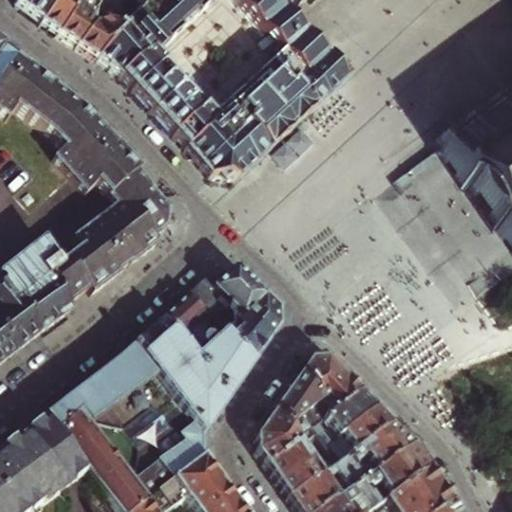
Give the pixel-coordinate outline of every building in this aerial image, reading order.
[(13,0),(14,9),(19,12),(22,14),(22,16),(35,24),(52,36),(68,46),(86,58),(95,64),(115,32),(80,6),(70,0),(13,0)] [(227,0),(237,10),(235,12),(281,58),(211,119),(154,60),(208,7),(202,0),(135,0),(143,9),(138,14),(119,35),(115,32),(95,64),(124,89),(126,92),(177,143),(198,168),(208,181),(235,182),(293,130),(343,86),(326,59),(325,60),(283,15),(292,7),(297,13),(313,0),(227,0)] [(0,81),(14,63),(7,58),(2,54),(0,55),(0,81)] [(0,81),(0,120),(5,125),(13,116),(52,147),(86,120),(53,93),(54,92),(29,73),(26,70),(24,71),(14,63),(0,81)] [(435,145),(387,178),(470,295),(482,287),(511,265),(511,84),(509,80),(503,84),(509,94),(490,106),(485,97),(479,102),(484,110),(466,123),(460,115),(454,119),(460,128),(441,141),(435,133),(430,137),(435,145)] [(322,107),(333,120),(347,109),(336,95),(322,107)] [(81,196),(128,161),(115,147),(113,148),(107,142),(86,120),(52,147),(59,155),(51,164),(67,181),(81,196)] [(134,177),(139,173),(128,161),(81,196),(84,199),(94,190),(113,212),(69,246),(75,256),(58,270),(57,271),(58,272),(46,281),(65,312),(85,296),(88,300),(102,289),(148,253),(154,249),(151,245),(162,233),(165,216),(158,208),(139,183),(134,177)] [(57,271),(39,246),(0,275),(0,368),(57,325),(68,317),(65,312),(46,281),(58,272),(57,271)] [(247,287),(232,272),(209,293),(218,302),(233,317),(240,324),(260,300),(247,287)] [(193,292),(184,300),(201,319),(218,302),(209,293),(200,285),(193,292)] [(146,336),(128,353),(198,440),(229,398),(242,379),(248,371),(219,339),(201,319),(184,300),(170,313),(146,336)] [(276,332),(274,315),(260,300),(240,324),(264,348),(273,336),(276,332)] [(201,319),(219,339),(248,371),(258,356),(264,348),(240,324),(233,317),(218,302),(201,319)] [(113,366),(43,422),(86,476),(113,511),(134,511),(193,462),(199,463),(199,452),(198,440),(128,353),(113,366)] [(358,399),(324,365),(306,367),(305,369),(299,377),(324,403),(315,410),(328,423),(358,399)] [(324,403),(299,377),(291,390),(282,403),(307,440),(312,436),(328,423),(315,410),(324,403)] [(348,458),(388,430),(374,416),(358,399),(328,423),(312,436),(319,446),(330,438),(336,446),(339,444),(342,448),(333,455),(340,464),(348,458)] [(266,426),(255,443),(255,456),(266,471),(298,447),(307,440),(282,403),(266,426)] [(37,511),(86,476),(43,422),(0,454),(0,511),(37,511)] [(373,477),(410,451),(400,441),(388,430),(348,458),(355,468),(362,462),(373,477)] [(298,447),(266,471),(280,491),(287,502),(340,464),(333,455),(328,458),(313,468),(310,464),(298,447)] [(384,504),(426,475),(418,463),(412,454),(410,451),(373,477),(365,482),(363,484),(371,494),(376,491),(384,504)] [(340,464),(287,502),(294,511),(322,511),(348,494),(346,491),(344,490),(336,495),(335,500),(327,488),(338,480),(341,484),(358,472),(355,468),(348,458),(340,464)] [(134,511),(174,511),(184,506),(188,511),(234,511),(224,496),(199,463),(193,462),(134,511)] [(358,472),(341,484),(346,491),(348,494),(363,484),(365,482),(358,472)] [(440,511),(447,507),(438,494),(426,475),(384,504),(381,506),(372,511),(440,511)] [(348,494),(322,511),(372,511),(381,506),(371,494),(363,484),(348,494)]
